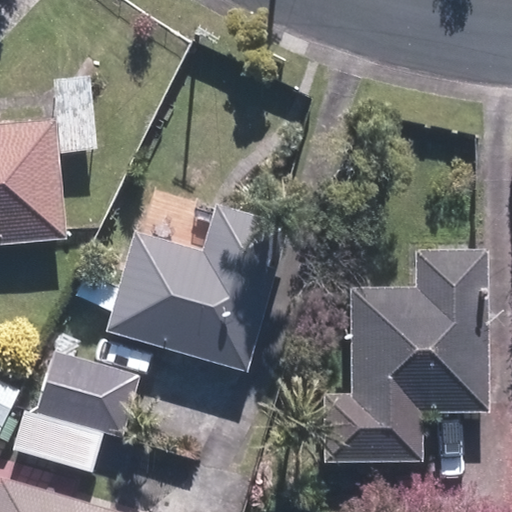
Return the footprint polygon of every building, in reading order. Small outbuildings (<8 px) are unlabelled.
[(52,121),(0,125),(0,240),(62,235),(52,121)] [(135,234),(109,328),(241,364),(278,230),(218,214),(207,254),(135,234)] [(482,401),(482,251),(413,251),(413,290),(356,289),(356,399),(329,399),(329,446),(415,446),(415,401),(482,401)] [(12,455),(93,476),(104,432),(121,436),(139,364),(56,343),(38,415),(23,411),(12,455)] [(0,429),(19,388),(0,379),(0,429)] [(109,511),(0,480),(0,511),(109,511)]
